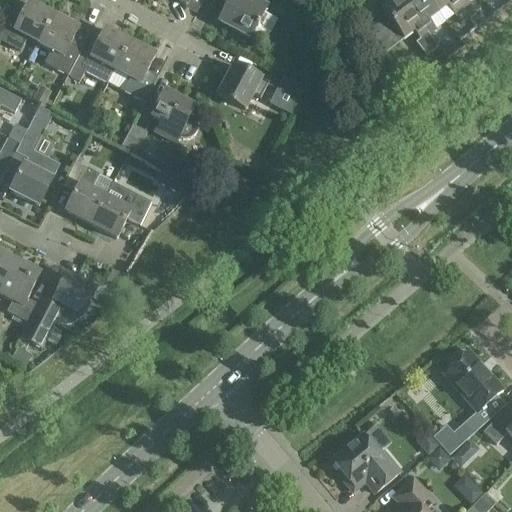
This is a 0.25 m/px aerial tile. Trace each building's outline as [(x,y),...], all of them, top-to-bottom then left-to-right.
[(195,15),(202,0),(169,0),(186,9),(186,10),(195,15)] [(228,7),(218,26),(248,42),(252,36),(266,43),(277,22),(263,14),(266,10),(247,0),(217,0),(217,1),(228,7)] [(397,0),(380,13),(403,43),(413,35),(419,43),(415,47),(425,60),(437,51),(427,39),(397,0)] [(425,0),(397,0),(427,39),(436,32),(429,22),(437,16),(425,0)] [(468,19),(452,0),(425,0),(437,16),(447,9),(460,26),(468,19)] [(452,0),(468,19),(470,18),(464,10),(469,6),(465,0),(452,0)] [(27,41),(37,47),(44,34),(46,34),(48,31),(49,31),(55,20),(30,6),(21,22),(11,16),(0,36),(0,43),(20,55),(27,41)] [(486,21),(479,12),(470,19),(477,28),(486,21)] [(45,67),(67,79),(81,53),(71,47),(79,32),(55,20),(49,31),(48,31),(46,34),(44,34),(37,47),(51,54),(45,67)] [(107,86),(113,74),(120,61),(121,62),(123,57),(124,58),(130,47),(105,33),(92,58),(81,53),(67,79),(79,85),(85,74),(107,86)] [(453,45),(441,54),(448,62),(459,53),(459,52),(453,45)] [(123,57),(121,62),(120,61),(113,74),(107,86),(121,94),(144,106),(158,80),(146,74),(154,59),(130,47),(124,58),(123,57)] [(245,113),(252,98),(260,102),(268,86),(233,68),(217,98),(245,113)] [(283,80),(269,107),(290,118),(305,91),(283,80)] [(33,101),(44,107),(51,95),(40,88),(33,101)] [(195,139),(196,135),(196,131),(196,126),(192,123),(189,121),(194,111),(164,95),(151,120),(160,125),(154,136),(175,147),(179,140),(182,142),(187,143),(191,141),(195,139)] [(34,119),(26,134),(14,156),(26,162),(10,195),(38,209),(52,183),(52,182),(58,169),(31,155),(52,115),(40,109),(34,119)] [(133,127),(122,148),(136,155),(147,135),(133,127)] [(0,184),(18,148),(6,142),(0,153),(0,184)] [(91,229),(114,185),(75,165),(74,167),(73,167),(62,189),(76,196),(66,216),(91,229)] [(165,172),(157,185),(172,194),(179,180),(165,172)] [(114,185),(91,229),(116,242),(127,223),(137,228),(148,206),(126,194),(118,208),(105,202),(114,185)] [(0,291),(13,265),(0,257),(0,291)] [(39,278),(13,265),(0,291),(0,297),(11,304),(5,315),(26,326),(27,325),(36,307),(26,302),(39,278)] [(26,326),(19,341),(40,352),(49,336),(55,325),(56,326),(60,327),(63,327),(67,327),(70,327),(74,325),(77,323),(80,320),(82,318),(94,294),(65,279),(53,303),(50,307),(40,301),(36,307),(27,325),(26,326)] [(32,358),(18,350),(9,364),(24,373),(32,358)] [(442,377),(477,416),(502,393),(468,354),(442,377)] [(511,403),(511,404),(507,408),(482,436),(496,448),(507,436),(511,440),(511,403)] [(426,459),(437,449),(425,434),(414,444),(426,459)] [(363,438),(332,464),(342,476),(339,478),(350,491),(362,481),(375,496),(399,476),(381,453),(378,456),(363,438)] [(477,453),(468,443),(449,461),(459,471),(477,453)] [(449,463),(438,450),(426,461),(436,474),(449,463)] [(403,511),(426,511),(434,505),(412,482),(393,501),(403,511)] [(473,488),(463,499),(472,508),(482,498),(473,488)]
